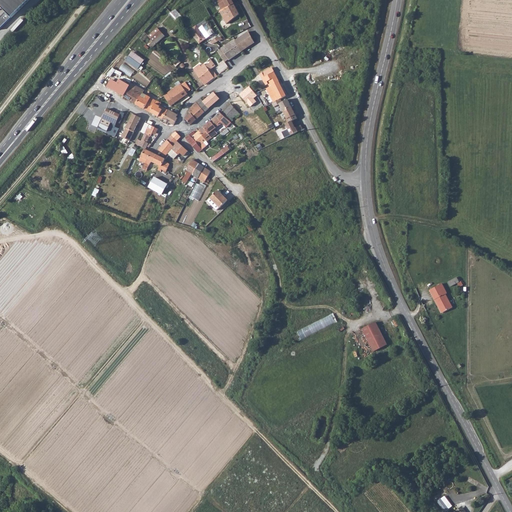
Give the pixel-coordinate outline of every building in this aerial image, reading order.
[(0,0),(0,6),(6,12),(0,17),(0,28),(29,0),(0,0)] [(217,0),(219,3),(218,4),(221,10),(234,3),(231,0),(217,0)] [(219,11),(226,24),(239,14),(234,3),(221,10),(219,11)] [(171,12),(178,20),(182,16),(175,9),(171,12)] [(207,40),(216,34),(208,24),(200,30),(202,32),(207,40)] [(196,25),(187,30),(194,38),(202,32),(196,25)] [(153,42),(155,44),(164,36),(157,28),(148,36),(153,42)] [(235,39),(241,50),(254,41),(248,30),(235,39)] [(139,38),(142,41),(148,35),(144,32),(139,38)] [(235,39),(234,38),(220,48),(228,60),(241,51),(241,50),(235,39)] [(132,51),(126,61),(139,69),(145,58),(132,51)] [(215,65),(211,59),(209,61),(210,63),(206,66),(204,64),(201,66),(199,64),(194,68),(193,70),(204,84),(214,77),(214,78),(217,76),(212,68),(215,65)] [(269,86),(279,81),(276,77),(271,80),(268,75),(274,72),(271,67),(259,74),(265,85),(268,83),(269,86)] [(111,89),(136,105),(141,95),(128,88),(130,85),(117,78),(111,89)] [(268,87),(271,91),(272,91),(274,90),(276,94),(275,95),(278,100),(280,98),(286,95),(279,81),(269,86),(268,87)] [(167,93),(174,103),(187,94),(180,84),(167,93)] [(230,103),(231,104),(238,112),(240,109),(238,107),(242,104),(244,106),(250,101),(251,103),(258,96),(250,87),(243,93),(239,90),(235,93),(237,96),(232,100),(230,103)] [(141,95),(136,105),(150,112),(154,105),(155,103),(156,101),(142,93),(141,95)] [(164,96),(171,106),(174,103),(167,93),(164,96)] [(201,100),(209,108),(219,99),(214,93),(205,100),(203,98),(201,100)] [(282,102),(280,98),(278,100),(272,103),(274,107),(279,104),(283,111),(292,107),(287,99),(282,102)] [(196,102),(204,112),(209,108),(201,100),(200,99),(196,102)] [(196,102),(190,107),(188,111),(190,114),(185,118),(190,125),(204,112),(196,102)] [(150,112),(162,119),(167,110),(165,109),(164,110),(162,108),(161,109),(159,107),(159,106),(155,103),(154,105),(150,112)] [(221,114),(230,122),(233,120),(231,118),(233,115),(237,118),(240,114),(238,112),(231,104),(225,110),(221,114)] [(298,118),(296,114),(292,107),(283,111),(289,122),(292,121),(298,118)] [(116,124),(119,126),(123,117),(106,109),(102,117),(102,118),(111,122),(116,124)] [(162,119),(166,121),(164,124),(167,125),(168,122),(173,125),(177,118),(175,117),(177,114),(168,110),(167,110),(162,119)] [(118,134),(122,135),(132,113),(128,111),(118,134)] [(209,121),(215,128),(222,123),(226,127),(230,122),(221,114),(219,112),(209,121)] [(126,128),(121,137),(129,141),(140,118),(133,114),(126,128)] [(111,122),(102,118),(99,127),(107,131),(111,122)] [(202,127),(211,138),(216,133),(213,130),(215,128),(209,121),(202,127)] [(285,138),(303,129),(301,125),(296,128),(292,121),(289,122),(286,124),(289,129),(282,132),(285,138)] [(111,122),(107,131),(106,134),(114,137),(118,129),(115,127),(116,124),(111,122)] [(142,147),(145,148),(146,149),(147,146),(149,147),(151,145),(146,143),(149,136),(151,137),(152,133),(157,135),(158,134),(155,133),(157,129),(152,126),(151,129),(147,127),(149,125),(145,123),(140,132),(144,134),(141,141),(138,139),(136,144),(142,147)] [(198,131),(206,141),(208,139),(210,140),(212,139),(211,138),(202,127),(198,131)] [(189,135),(196,143),(201,149),(208,143),(206,141),(198,131),(195,133),(193,131),(189,135)] [(171,136),(176,141),(180,137),(175,132),(171,136)] [(185,138),(192,147),(196,143),(189,135),(185,138)] [(166,140),(173,147),(178,142),(176,141),(171,136),(170,136),(166,140)] [(166,140),(158,150),(165,155),(172,149),(173,147),(166,140)] [(172,149),(178,155),(180,153),(183,156),(187,151),(178,142),(173,147),(172,149)] [(192,147),(198,153),(199,151),(202,149),(201,149),(196,143),(192,147)] [(144,149),(139,161),(143,163),(142,164),(144,165),(142,168),(146,170),(151,161),(160,166),(159,168),(165,172),(169,164),(164,160),(165,159),(147,150),(144,149)] [(186,170),(188,171),(192,173),(197,163),(192,159),(186,170)] [(192,173),(193,174),(192,175),(198,179),(204,167),(197,163),(192,173)] [(198,179),(204,182),(210,171),(204,167),(198,179)] [(188,171),(182,181),(185,183),(192,173),(188,171)] [(149,187),(162,194),(167,184),(154,177),(149,187)] [(197,180),(189,197),(198,202),(206,185),(197,180)] [(210,197),(214,200),(213,201),(219,208),(227,200),(218,190),(210,197)] [(448,282),(450,287),(459,282),(457,277),(448,282)] [(434,300),(435,299),(442,313),(452,308),(445,294),(447,293),(442,284),(429,290),(434,300)] [(434,300),(441,313),(442,313),(435,299),(434,300)] [(302,339),(338,322),(334,313),(297,330),(302,339)] [(362,330),(374,352),(387,345),(376,323),(362,330)] [(452,506),(444,496),(441,498),(437,501),(445,511),(449,509),(452,506)]
